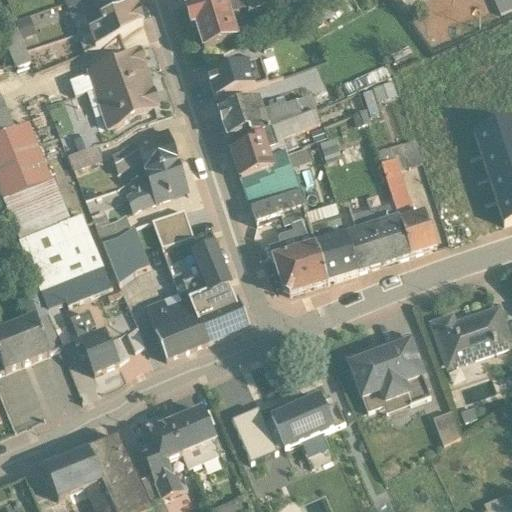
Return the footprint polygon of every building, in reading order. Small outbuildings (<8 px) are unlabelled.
[(84,0),(66,7),(71,23),(82,21),(84,28),(133,10),(130,0),(84,0)] [(276,12),(297,0),(240,0),(184,19),(190,40),(194,39),(201,62),(238,50),(230,23),(241,21),(242,25),(248,23),(276,12)] [(511,0),(491,0),(499,23),(511,19),(511,0)] [(142,34),(134,10),(133,10),(84,28),(86,34),(80,37),(82,42),(78,43),(83,57),(94,52),(93,50),(142,34)] [(334,26),(325,11),(312,19),(321,33),(334,26)] [(28,20),(14,25),(15,33),(19,42),(34,38),(28,20)] [(29,67),(15,33),(1,38),(14,73),(29,67)] [(106,137),(160,118),(140,59),(136,59),(85,75),(86,80),(70,86),(69,86),(75,101),(86,97),(91,113),(97,111),(106,137)] [(206,87),(214,110),(266,90),(260,70),(206,87)] [(346,106),(392,84),(387,74),(341,95),(346,106)] [(395,107),(391,92),(372,98),(376,113),(395,107)] [(51,185),(28,127),(14,132),(0,99),(0,202),(1,205),(51,185)] [(218,122),(226,149),(248,142),(250,148),(316,122),(310,106),(285,116),(283,112),(263,119),(259,109),(218,122)] [(351,126),(356,139),(368,135),(364,121),(351,126)] [(230,161),(240,190),(288,174),(284,162),(286,162),(283,151),(319,135),(314,123),(245,150),(247,155),(230,161)] [(91,153),(91,152),(86,139),(72,144),(71,140),(60,144),(67,161),(91,153)] [(167,141),(111,160),(118,180),(140,173),(144,184),(178,172),(167,141)] [(334,150),(319,154),(325,175),(340,170),(334,150)] [(422,175),(414,150),(377,161),(410,269),(435,261),(424,223),(414,225),(400,182),(422,175)] [(101,165),(96,151),(67,161),(73,176),(101,165)] [(511,154),(482,165),(506,236),(511,233),(511,154)] [(125,204),(132,224),(188,205),(178,172),(144,184),(148,196),(145,197),(143,192),(130,197),(131,202),(125,204)] [(240,190),(251,220),(297,203),(288,174),(240,190)] [(80,221),(70,225),(53,185),(51,185),(1,205),(61,353),(71,349),(74,355),(78,366),(85,364),(92,381),(128,366),(124,355),(119,343),(113,345),(109,337),(104,338),(93,342),(91,337),(95,335),(88,320),(70,328),(71,332),(66,334),(57,312),(64,309),(66,312),(111,294),(103,273),(101,272),(80,221)] [(297,203),(251,220),(256,237),(280,229),(281,229),(283,238),(290,236),(292,242),(279,246),(279,248),(278,248),(279,254),(268,257),(271,269),(314,256),(297,203)] [(410,269),(393,214),(366,222),(351,227),(355,241),(344,245),(357,286),(383,277),(410,269)] [(339,291),(357,286),(335,215),(334,215),(305,225),(326,291),(339,291)] [(125,222),(95,232),(101,249),(131,240),(131,239),(125,222)] [(183,223),(151,233),(161,260),(192,250),(183,223)] [(103,251),(119,291),(150,279),(134,239),(103,251)] [(183,294),(207,356),(249,339),(238,312),(234,313),(229,299),(230,298),(213,255),(190,265),(199,288),(183,294)] [(288,307),(327,295),(314,256),(271,269),(282,304),(288,307)] [(35,290),(34,290),(31,284),(16,290),(18,296),(16,297),(27,324),(0,335),(0,379),(3,378),(5,380),(50,362),(50,360),(61,355),(35,290)] [(207,356),(183,294),(181,295),(184,302),(143,319),(165,372),(207,356)] [(429,337),(446,383),(511,359),(511,357),(499,321),(454,337),(451,329),(429,337)] [(423,388),(407,346),(381,356),(383,364),(379,366),(400,421),(428,410),(420,389),(423,388)] [(371,360),(345,370),(346,370),(367,424),(382,418),(385,426),(400,421),(379,366),(374,367),(371,360)] [(284,462),(346,436),(335,416),(323,421),(318,409),(271,429),(271,430),(284,462)] [(203,423),(201,419),(167,434),(187,481),(187,482),(218,469),(212,456),(216,454),(209,438),(215,435),(209,421),(203,423)] [(451,424),(450,424),(432,430),(443,459),(460,450),(451,424)] [(182,469),(167,434),(138,446),(146,466),(141,468),(150,487),(139,492),(147,511),(163,511),(164,511),(183,502),(175,484),(172,485),(168,475),(182,469)] [(88,454),(112,511),(147,511),(139,492),(118,442),(88,454)] [(111,511),(88,454),(43,473),(59,507),(69,503),(72,509),(86,503),(90,511),(111,511)] [(511,511),(511,510),(509,503),(491,511),(511,511)]
